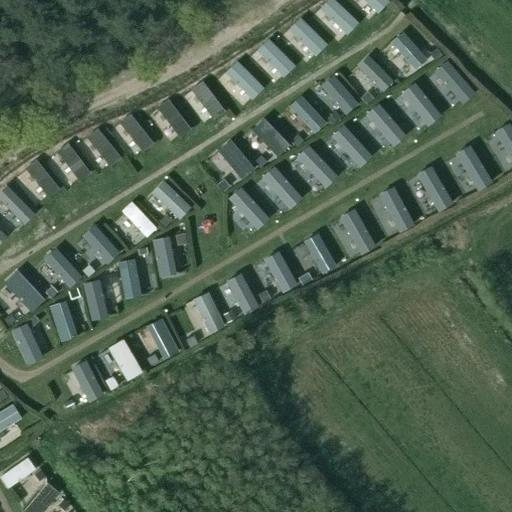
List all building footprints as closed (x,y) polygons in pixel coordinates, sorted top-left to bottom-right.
[(358,26),(331,0),(329,0),(319,11),(347,38),(358,26)] [(389,5),(383,0),(358,0),(377,18),(389,5)] [(326,46),(299,20),(288,32),(315,58),(326,46)] [(414,70),(427,60),(402,32),(390,42),(414,70)] [(295,68),(268,41),(256,53),(283,80),(295,68)] [(437,49),(429,54),(433,61),(441,56),(437,49)] [(381,93),(393,81),(367,56),(356,67),(381,93)] [(461,103),(474,92),(447,59),(434,70),(461,103)] [(263,90),(236,63),(224,75),(251,102),(263,90)] [(344,113),(357,102),(333,73),(319,84),(344,113)] [(225,115),(202,84),(191,93),(214,124),(225,115)] [(412,127),(409,91),(395,92),(399,129),(412,127)] [(366,93),(360,99),(366,105),(372,98),(366,93)] [(313,133),(325,122),(300,94),(288,105),(313,133)] [(191,132),(168,101),(157,110),(180,140),(191,132)] [(378,148),(376,112),(362,112),(364,149),(378,148)] [(334,113),(327,119),(331,124),(332,125),(339,119),(334,113)] [(154,146),(130,116),(119,125),(143,155),(154,146)] [(277,156),(289,145),(264,118),(252,130),(277,156)] [(511,161),(511,125),(510,122),(494,131),(511,161)] [(121,160),(98,131),(86,140),(110,170),(121,160)] [(346,168),(343,131),(330,132),(332,168),(346,168)] [(296,136),(290,142),(296,148),(302,142),(296,136)] [(241,179),(254,168),(230,140),(217,150),(241,179)] [(477,190),(492,181),(470,144),(455,153),(477,190)] [(91,177),(68,146),(57,155),(80,186),(91,177)] [(316,187),(312,151),(298,152),(302,189),(316,187)] [(260,157),(254,163),(259,168),(259,169),(266,163),(260,157)] [(61,193),(36,163),(25,172),(50,202),(61,193)] [(437,211),(452,202),(431,165),(416,174),(437,211)] [(281,207),(278,171),(265,172),(268,208),(281,207)] [(178,219),(190,207),(162,180),(150,192),(178,219)] [(223,181),(218,185),(224,193),(229,188),(223,181)] [(34,214),(7,186),(0,192),(0,199),(24,224),(34,214)] [(398,232),(414,224),(393,186),(378,194),(398,232)] [(241,230),(241,194),(228,194),(228,230),(241,230)] [(145,236),(155,227),(130,201),(120,210),(145,236)] [(360,254),(375,246),(354,208),(339,217),(360,254)] [(165,216),(159,223),(165,228),(171,221),(165,216)] [(106,263),(118,252),(93,224),(80,235),(106,263)] [(321,273),(335,265),(317,233),(303,241),(321,273)] [(175,274),(167,236),(151,239),(158,277),(175,274)] [(184,236),(176,237),(177,246),(186,244),(184,236)] [(67,287),(80,276),(54,247),(42,259),(67,287)] [(284,291),(296,284),(279,252),(267,259),(284,291)] [(140,296),(133,258),(116,261),(123,299),(140,296)] [(89,266),(83,272),(88,277),(94,272),(94,271),(89,266)] [(43,299),(16,269),(2,282),(29,311),(43,299)] [(246,312),(258,305),(241,273),(229,280),(246,312)] [(307,273),(297,279),(301,286),(311,280),(307,273)] [(116,276),(108,277),(109,285),(117,283),(116,276)] [(106,316),(98,279),(81,283),(90,320),(106,316)] [(51,287),(45,293),(50,299),(57,293),(51,287)] [(77,290),(69,293),(72,301),(80,298),(77,290)] [(208,333),(224,326),(207,291),(191,299),(208,333)] [(262,303),(270,299),(265,291),(258,295),(262,303)] [(76,336),(64,300),(47,305),(59,341),(76,336)] [(235,319),(231,311),(223,315),(227,323),(235,319)] [(10,315),(3,321),(7,326),(8,327),(15,322),(10,315)] [(33,316),(27,321),(32,327),(38,322),(33,316)] [(162,359),(178,351),(160,318),(145,326),(162,359)] [(41,358),(25,323),(10,330),(26,365),(41,358)] [(193,336),(185,340),(188,347),(197,343),(193,336)] [(130,378),(141,371),(124,344),(113,350),(130,378)] [(154,355),(146,359),(149,366),(150,366),(158,361),(154,355)] [(87,402),(102,394),(84,360),(69,368),(87,402)] [(105,382),(110,391),(117,386),(112,377),(105,382)] [(71,401),(64,404),(67,411),(75,408),(71,401)] [(0,430),(20,418),(11,404),(0,410),(0,430)] [(0,479),(7,489),(34,469),(26,458),(0,476),(0,479)] [(39,470),(33,475),(37,482),(38,483),(45,478),(45,477),(39,470)] [(40,511),(57,493),(46,483),(21,511),(40,511)] [(62,500),(57,507),(63,511),(64,511),(70,506),(62,500)]
